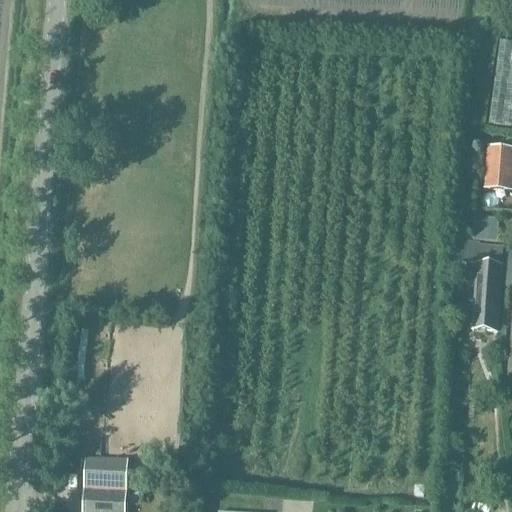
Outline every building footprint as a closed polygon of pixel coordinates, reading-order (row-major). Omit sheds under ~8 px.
[(511,129),(511,43),(500,42),(488,126),(511,129)] [(511,194),(511,151),(489,150),(485,192),(511,194)] [(500,267),(478,266),(475,331),(497,332),(500,267)] [(84,511),(124,511),(127,466),(87,464),(84,511)] [(417,501),(426,501),(426,490),(417,490),(417,501)]
